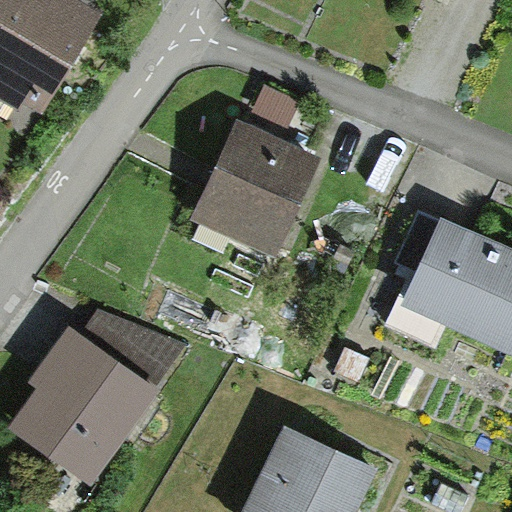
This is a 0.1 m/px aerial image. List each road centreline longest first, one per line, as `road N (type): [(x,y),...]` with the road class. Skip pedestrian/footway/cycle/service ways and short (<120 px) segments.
road 1 (residential): [(0,307),(199,17)]
road 2 (residential): [(199,17),(511,152)]
